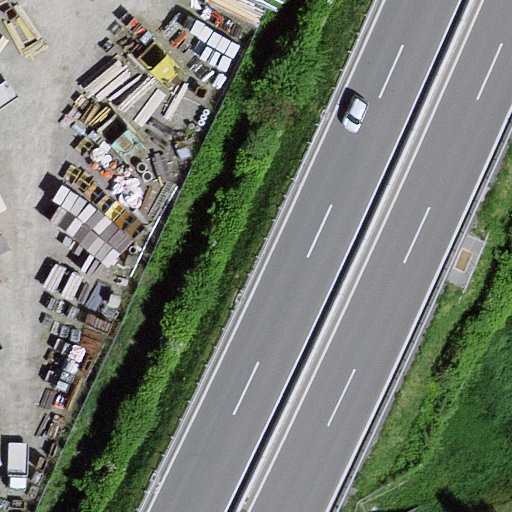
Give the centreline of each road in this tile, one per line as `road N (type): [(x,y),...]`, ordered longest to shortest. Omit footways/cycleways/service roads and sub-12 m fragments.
road 1 (motorway): [(422,0),(186,511)]
road 2 (motorway): [(286,511),(511,20)]
